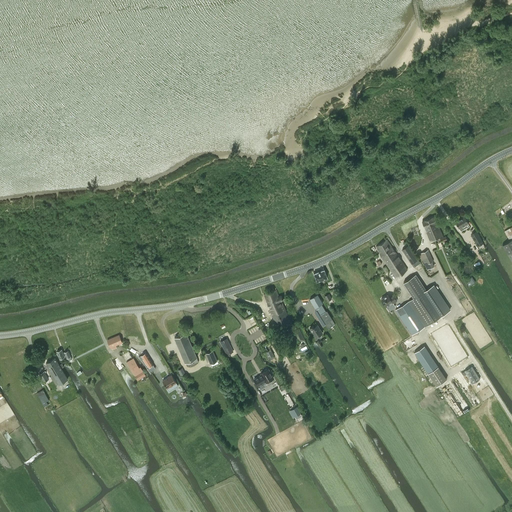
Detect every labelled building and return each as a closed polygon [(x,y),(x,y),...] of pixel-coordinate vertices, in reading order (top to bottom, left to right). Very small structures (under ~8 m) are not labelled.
[(430,240),(443,235),(434,216),(422,221),(430,240)] [(455,221),(459,228),(461,230),(469,225),(468,223),(468,222),(464,216),(455,221)] [(478,245),(483,242),(477,232),(472,235),(478,245)] [(388,239),(376,246),(381,254),(392,246),(388,239)] [(511,239),(502,245),(511,260),(511,239)] [(392,246),(381,254),(393,273),(395,277),(407,269),(396,251),(392,246)] [(412,263),(417,259),(408,246),(402,249),(412,263)] [(432,261),(433,261),(428,249),(420,253),(422,259),(424,258),(427,263),(428,263),(430,266),(434,264),(432,261)] [(317,280),(327,276),(324,269),(314,272),(317,280)] [(404,283),(414,297),(426,289),(416,274),(404,283)] [(464,279),(469,286),(475,282),(470,275),(464,279)] [(409,300),(426,325),(443,314),(450,309),(451,309),(434,284),(426,289),(414,297),(409,300)] [(277,289),(264,294),(276,324),(280,322),(282,327),(292,323),(281,300),(283,299),(281,295),(279,296),(277,289)] [(310,299),(320,314),(325,311),(320,304),(323,303),(317,294),(310,299)] [(393,303),(397,300),(393,294),(390,296),(388,294),(381,299),(386,306),(393,302),(393,303)] [(409,300),(396,310),(412,334),(426,325),(409,300)] [(325,311),(320,314),(326,324),(329,328),(335,324),(332,320),(326,310),(325,311)] [(316,337),(323,332),(319,327),(318,328),(316,325),(314,326),(313,325),(312,326),(313,326),(310,328),(316,337)] [(299,328),(294,330),(299,342),(305,340),(299,328)] [(185,362),(197,357),(186,332),(175,337),(185,362)] [(116,345),(122,342),(119,334),(108,339),(111,347),(112,346),(113,349),(116,348),(116,345)] [(226,338),(221,341),(224,348),(230,345),(226,338)] [(436,385),(446,379),(424,345),(415,352),(436,385)] [(72,359),(71,356),(68,350),(63,353),(62,349),(57,351),(60,358),(65,356),(64,355),(66,355),(67,357),(68,357),(69,360),(72,359)] [(206,353),(211,363),(217,360),(213,350),(206,353)] [(146,353),(141,355),(139,356),(147,368),(153,364),(146,353)] [(60,383),(68,379),(62,368),(64,366),(62,363),(59,365),(55,357),(47,362),(60,383)] [(146,375),(143,371),(140,367),(139,367),(133,358),(127,362),(138,380),(146,375)] [(479,378),(472,366),(464,371),(472,383),(479,378)] [(254,379),(258,385),(263,382),(265,380),(266,382),(268,381),(269,381),(271,380),(271,379),(273,378),(271,375),(272,374),(271,372),(270,372),(268,369),(267,369),(266,369),(264,370),(264,371),(261,373),(262,375),(260,376),(254,379)] [(44,371),(40,373),(44,381),(48,379),(44,371)] [(172,375),(163,380),(167,387),(176,382),(172,375)] [(296,407),(291,409),(292,412),(295,416),(300,413),(298,409),(296,406),(296,407)]
